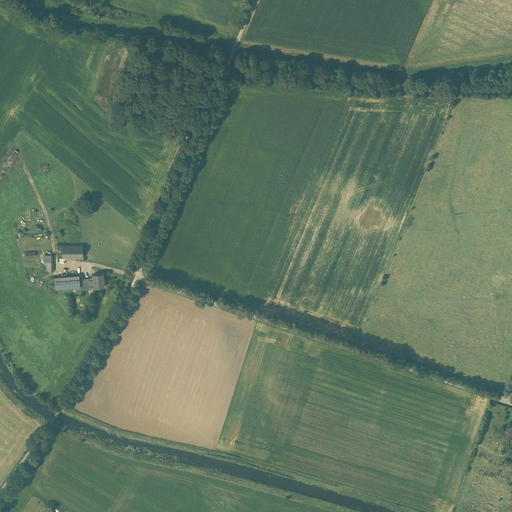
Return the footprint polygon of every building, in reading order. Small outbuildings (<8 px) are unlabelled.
[(74,245),(62,245),(62,257),(74,257),(74,245)] [(82,245),(74,245),(74,257),(82,257),(82,245)] [(52,255),(44,255),(45,267),(53,267),(52,255)] [(102,273),(92,274),(93,280),(93,285),(93,287),(104,286),(104,281),(102,281),(102,273)] [(82,275),(54,277),(55,289),(93,285),(93,280),(89,280),(89,278),(83,279),(82,275)]
